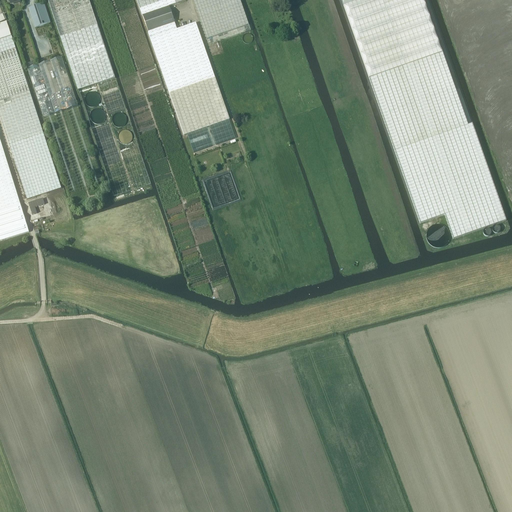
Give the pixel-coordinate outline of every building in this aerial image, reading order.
[(47,0),(78,91),(115,78),(88,0),(47,0)] [(136,0),(143,16),(148,32),(163,75),(169,93),(184,136),(187,134),(193,152),(235,138),(229,120),(230,120),(208,59),(196,23),(177,29),(175,23),(169,7),(186,0),(136,0)] [(192,0),(206,39),(209,45),(251,31),(249,25),(240,0),(192,0)] [(341,0),(395,153),(420,224),(445,215),(453,240),(502,223),(508,221),(474,126),(469,128),(442,53),(423,0),(341,0)] [(44,3),(29,8),(35,28),(50,23),(44,3)] [(0,116),(6,136),(23,188),(27,200),(62,188),(12,36),(11,36),(7,22),(1,24),(2,26),(0,26),(0,116)] [(78,106),(62,57),(50,61),(39,65),(27,69),(43,118),(44,117),(70,196),(104,184),(78,106)] [(101,100),(100,98),(100,97),(100,95),(99,94),(97,93),(96,92),(94,92),(93,92),(91,92),(90,92),(88,93),(87,94),(86,95),(85,96),(85,98),(85,99),(85,101),(85,102),(86,104),(87,105),(88,106),(90,107),(91,107),(92,107),(94,107),(96,107),(97,106),(98,105),(99,104),(100,103),(100,101),(101,100)] [(106,116),(106,115),(106,113),(105,112),(104,111),(103,110),(102,109),(100,108),(99,108),(97,108),(96,109),(94,110),(93,111),(92,112),(91,113),(91,115),(91,116),(91,118),(91,119),(92,121),(93,122),(94,123),(96,124),(97,124),(98,124),(100,124),(101,124),(103,123),(104,122),(105,121),(106,120),(106,118),(106,116)] [(128,120),(128,119),(127,117),(127,116),(126,115),(125,114),(123,113),(122,112),(120,112),(119,112),(117,113),(116,114),(115,115),(114,116),(113,117),(112,119),(112,120),(112,122),(113,123),(113,125),(114,126),(116,127),(117,128),(118,128),(120,128),(121,128),(123,128),(124,127),(126,126),(127,125),(127,124),(128,122),(128,120)] [(134,137),(134,136),(133,134),(133,133),(132,132),(131,131),(129,130),(127,129),(126,129),(125,129),(123,130),(122,131),(120,132),(119,133),(119,134),(118,136),(118,137),(118,139),(119,140),(119,142),(120,143),(122,144),(123,145),(124,145),(126,145),(127,145),(129,145),(130,144),(132,143),(133,142),(133,141),(134,139),(134,137)] [(0,241),(29,232),(20,205),(0,139),(0,241)] [(431,245),(447,244),(446,232),(444,233),(444,229),(433,229),(434,237),(431,237),(431,245)]
